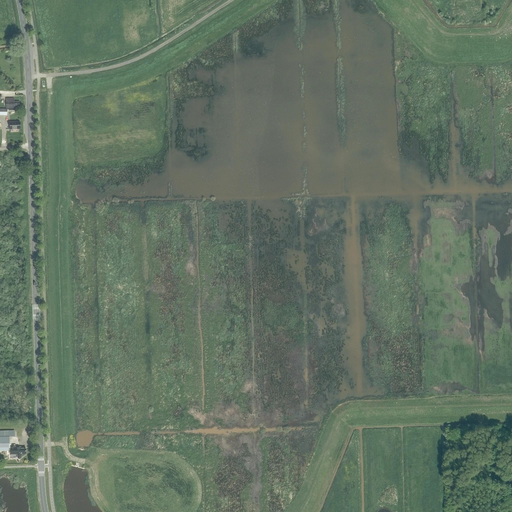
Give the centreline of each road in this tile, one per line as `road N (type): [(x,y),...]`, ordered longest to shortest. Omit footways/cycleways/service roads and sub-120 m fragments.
road 1 (primary): [(35,302),(18,0)]
road 2 (track): [(232,0),(138,58),(38,75)]
road 3 (primary): [(35,302),(44,511)]
